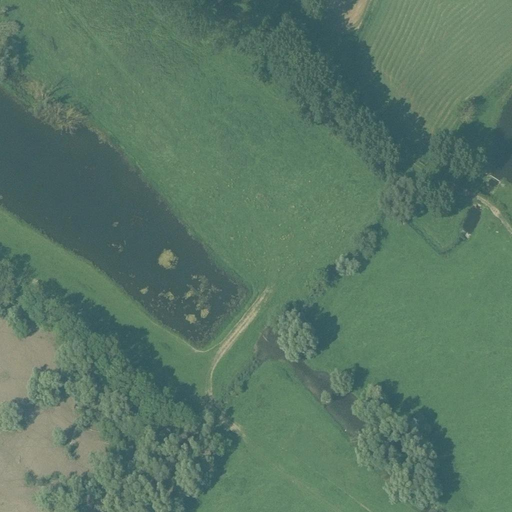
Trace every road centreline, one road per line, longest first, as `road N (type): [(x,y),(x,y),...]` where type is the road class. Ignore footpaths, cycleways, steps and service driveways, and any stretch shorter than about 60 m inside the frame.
road 1 (track): [(258,0),(340,78),(426,181),(489,204),(511,233)]
road 2 (track): [(352,511),(233,425)]
